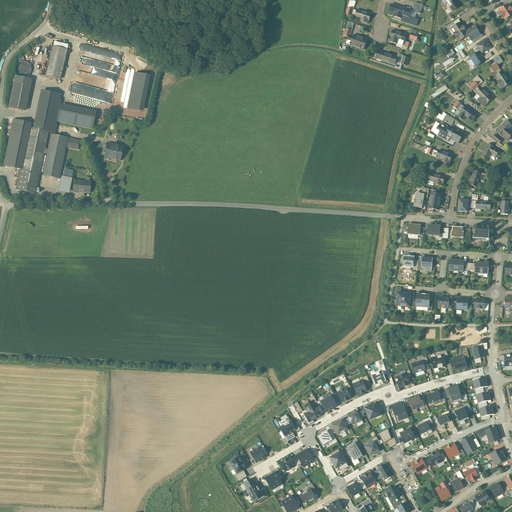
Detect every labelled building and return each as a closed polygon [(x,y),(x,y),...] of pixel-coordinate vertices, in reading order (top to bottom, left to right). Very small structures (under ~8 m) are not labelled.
[(459,7),(454,0),(444,0),(445,0),(442,2),(445,7),(446,6),(451,13),(453,12),(459,7)] [(423,5),(415,3),(412,12),(420,14),(423,5)] [(410,11),(391,4),(388,15),(402,19),(401,21),(407,23),(410,12),(410,11)] [(354,7),(348,5),(345,14),(351,16),(354,7)] [(503,9),(500,11),(501,13),(500,14),(503,18),(504,17),(505,20),(511,15),(511,11),(511,10),(510,8),(508,5),(503,9)] [(371,14),(357,10),(354,17),(360,19),(359,21),(368,24),(368,22),(369,22),(371,14)] [(354,24),(347,22),(345,29),(352,31),(354,24)] [(454,23),(446,28),(449,31),(451,29),(456,26),(454,23)] [(456,26),(451,29),(460,41),(468,36),(469,35),(466,31),(461,23),(456,26)] [(475,25),(466,31),(469,35),(468,36),(468,38),(469,40),(471,40),(471,41),(472,40),(477,37),(480,35),(480,34),(477,30),(478,30),(475,25)] [(352,31),(345,29),(343,35),(349,38),(352,31)] [(406,35),(392,30),(390,38),(389,42),(397,44),(398,41),(403,42),(404,42),(406,35)] [(417,35),(411,33),(409,39),(416,42),(418,35),(417,35)] [(367,40),(353,35),(352,39),(348,38),(347,41),(344,40),(343,43),(346,44),(364,50),(367,40)] [(485,40),(477,46),(480,51),(479,52),(481,55),(490,48),(485,40)] [(67,50),(53,46),(46,76),(60,79),(67,50)] [(449,59),(456,55),(453,50),(446,54),(449,59)] [(398,58),(377,51),(375,58),(395,65),(396,62),(398,58)] [(462,51),(457,54),(461,60),(466,57),(462,51)] [(481,55),(479,52),(470,58),(476,67),(485,61),(482,58),(481,55)] [(490,53),(482,58),(485,61),(492,56),(490,53)] [(498,56),(493,59),(497,66),(503,62),(498,56)] [(401,64),(402,65),(406,66),(409,58),(403,57),(401,64)] [(30,73),(31,70),(30,67),(28,64),(26,62),(23,62),(20,63),(17,64),(15,67),(15,70),(16,73),(17,76),(20,77),(23,78),(26,77),(29,75),(30,73)] [(435,77),(438,82),(446,76),(443,72),(435,77)] [(510,84),(502,72),(496,76),(504,88),(510,84)] [(150,76),(135,73),(128,108),(143,111),(150,76)] [(483,82),(477,76),(473,81),(478,86),(483,82)] [(478,86),(473,81),(468,85),(476,94),(480,90),(477,88),(478,86)] [(27,85),(14,83),(9,108),(22,110),(27,85)] [(113,93),(80,84),(77,93),(111,103),(113,93)] [(27,85),(22,110),(26,111),(31,86),(27,85)] [(432,94),(434,97),(448,89),(446,86),(432,94)] [(480,90),(476,94),(480,98),(477,101),(483,107),(486,104),(487,104),(492,99),(482,88),(480,90)] [(46,92),(41,91),(34,126),(39,127),(46,92)] [(59,95),(46,92),(39,127),(48,129),(48,132),(55,133),(56,126),(56,125),(61,100),(58,100),(59,95)] [(461,105),(457,101),(453,107),(457,110),(461,105)] [(96,112),(60,105),(57,122),(92,129),(96,112)] [(477,116),(465,107),(464,107),(460,113),(461,113),(458,117),(462,120),(465,116),(472,122),(477,116)] [(455,120),(446,115),(443,121),(451,126),(455,120)] [(29,123),(13,120),(4,166),(20,169),(16,190),(35,194),(40,173),(39,173),(21,169),(30,128),(28,128),(29,123)] [(511,125),(507,121),(497,132),(502,137),(503,137),(507,141),(511,135),(511,132),(509,130),(511,126),(511,125)] [(445,136),(449,130),(447,129),(448,127),(441,123),(437,130),(436,130),(435,133),(438,135),(444,138),(445,136)] [(464,134),(451,127),(449,130),(445,136),(455,141),(454,142),(458,144),(464,134)] [(48,132),(30,128),(21,169),(39,173),(40,173),(43,154),(47,154),(48,150),(44,149),(48,132)] [(68,138),(51,134),(48,150),(47,154),(43,176),(59,179),(67,143),(67,139),(68,138)] [(502,140),(495,135),(492,138),(493,138),(499,144),(502,140)] [(455,141),(445,136),(444,138),(443,140),(453,145),(454,142),(455,141)] [(79,141),(69,139),(69,140),(67,139),(67,143),(68,143),(67,147),(77,150),(79,141)] [(506,148),(497,142),(495,146),(504,151),(506,148)] [(122,147),(107,144),(105,144),(104,150),(106,150),(104,157),(120,161),(122,147)] [(488,144),(480,157),(487,161),(491,155),(496,158),(500,151),(488,144)] [(452,156),(439,150),(438,152),(436,157),(441,159),(440,161),(449,165),(449,163),(452,156)] [(493,172),(488,170),(486,175),(485,178),(485,179),(490,180),(493,172)] [(474,171),(469,185),(477,187),(479,180),(484,181),(485,179),(485,178),(486,175),(481,173),(474,171)] [(445,177),(430,173),(428,181),(434,182),(433,184),(442,187),(442,185),(443,185),(445,177)] [(90,182),(74,181),(73,193),(78,193),(78,192),(89,193),(90,182)] [(440,199),(427,198),(425,198),(425,201),(425,206),(434,206),(434,210),(439,211),(439,207),(440,199)] [(491,202),(476,201),(475,209),(490,210),(491,202)] [(508,202),(502,202),(501,215),(508,215),(508,212),(509,212),(510,206),(508,206),(508,202)] [(420,226),(408,225),(408,227),(408,233),(408,235),(419,236),(420,228),(420,226)] [(440,227),(428,226),(428,235),(439,236),(439,229),(440,227)] [(463,228),(453,228),(452,232),(451,232),(451,237),(463,238),(463,233),(462,233),(463,228)] [(489,230),(475,229),(475,230),(473,230),(473,239),(489,240),(489,234),(489,230)] [(410,256),(407,256),(403,256),(403,267),(405,267),(405,268),(411,268),(413,268),(414,261),(414,257),(410,257),(410,256)] [(433,259),(422,258),(422,261),(421,269),(428,269),(428,268),(432,269),(433,259)] [(463,262),(450,261),(450,269),(450,271),(454,271),(454,273),(458,273),(458,271),(462,272),(462,270),(463,263),(463,262)] [(488,264),(475,263),(475,264),(475,271),(475,272),(475,273),(479,273),(479,275),(483,276),(483,274),(487,274),(488,272),(488,264)] [(405,293),(402,293),(398,293),(397,299),(397,306),(410,307),(410,299),(411,294),(410,294),(405,294),(405,293)] [(426,295),(422,294),(422,295),(417,295),(417,303),(416,307),(417,307),(428,308),(429,308),(429,304),(430,296),(426,295)] [(449,299),(439,298),(438,307),(448,308),(449,300),(449,299)] [(468,300),(458,299),(457,309),(457,310),(462,310),(462,309),(467,310),(468,302),(468,300)] [(485,300),(475,299),(474,308),(484,309),(485,300)] [(479,348),(474,349),(476,360),(485,358),(483,350),(483,347),(479,348)] [(460,359),(453,361),(455,372),(471,368),(468,355),(459,357),(460,359)] [(425,356),(417,358),(418,363),(422,361),(423,364),(428,363),(425,356)] [(437,357),(430,359),(433,370),(437,368),(438,370),(443,368),(442,367),(445,366),(443,358),(442,356),(437,357)] [(418,363),(411,365),(414,375),(426,371),(423,364),(422,361),(418,363)] [(382,372),(371,376),(375,386),(385,382),(382,372)] [(406,374),(397,377),(400,388),(410,385),(408,379),(406,374)] [(359,380),(359,381),(362,380),(365,387),(370,385),(366,376),(359,380)] [(359,381),(352,385),(357,396),(360,394),(360,395),(364,394),(363,393),(367,391),(365,387),(362,380),(359,381)] [(345,389),(348,395),(352,393),(348,384),(344,386),(345,389)] [(458,386),(448,389),(450,397),(451,402),(461,400),(460,396),(458,388),(458,386)] [(345,389),(336,393),(341,403),(350,399),(348,395),(345,389)] [(432,394),(427,395),(429,404),(440,401),(441,401),(439,394),(438,392),(435,393),(434,392),(431,393),(432,394)] [(325,400),(321,403),(327,412),(337,406),(330,394),(324,397),(325,400)] [(419,397),(408,401),(412,411),(412,410),(414,414),(418,412),(417,409),(424,406),(422,402),(421,403),(419,398),(419,397)] [(313,421),(322,416),(313,401),(305,406),(307,410),(303,412),(304,415),(303,416),(308,426),(314,423),(313,421)] [(402,403),(391,407),(395,418),(397,417),(399,422),(408,419),(402,403)] [(463,405),(464,408),(466,413),(472,411),(468,403),(463,405)] [(376,404),(366,409),(372,419),(381,414),(376,404)] [(464,408),(455,412),(459,423),(469,419),(466,413),(464,408)] [(356,412),(347,418),(351,425),(354,423),(355,425),(362,422),(356,412)] [(440,427),(444,425),(447,423),(450,422),(449,422),(446,415),(437,419),(439,424),(440,427)] [(282,426),(279,428),(285,438),(287,442),(288,442),(295,437),(292,433),(297,430),(295,427),(291,421),(288,418),(280,423),(282,426)] [(426,423),(427,426),(433,424),(430,418),(422,421),(423,425),(426,423)] [(341,421),(332,427),(337,436),(347,430),(341,421)] [(423,425),(417,428),(421,437),(426,434),(430,432),(429,429),(427,426),(426,423),(423,425)] [(327,432),(332,441),(335,439),(328,427),(325,429),(327,432)] [(489,427),(479,430),(481,435),(487,434),(486,432),(490,431),(489,427)] [(388,429),(379,435),(384,444),(386,443),(392,440),(391,438),(388,429)] [(395,431),(397,438),(401,436),(400,435),(404,433),(402,429),(395,431)] [(404,433),(400,435),(401,436),(402,439),(401,440),(403,445),(415,439),(410,429),(404,433)] [(490,431),(486,432),(487,434),(490,443),(499,440),(495,429),(490,431)] [(327,432),(317,438),(322,447),(332,441),(327,432)] [(394,436),(391,438),(392,440),(386,443),(390,448),(396,445),(394,436)] [(470,437),(461,442),(468,455),(477,450),(476,449),(472,441),(470,437)] [(332,441),(322,447),(324,450),(337,442),(335,439),(332,441)] [(374,442),(365,447),(370,457),(380,451),(374,442)] [(354,443),(347,448),(349,451),(347,452),(351,458),(353,457),(355,461),(363,457),(358,449),(355,443),(354,443)] [(455,443),(445,449),(450,459),(461,453),(457,447),(455,443)] [(259,448),(264,456),(267,454),(263,446),(259,448)] [(250,452),(256,462),(265,458),(264,456),(259,448),(259,447),(250,452)] [(309,452),(307,449),(302,452),(309,464),(314,461),(312,457),(309,452)] [(501,449),(490,455),(493,460),(504,455),(501,449)] [(304,467),(309,464),(302,452),(297,455),(298,458),(301,463),(304,467)] [(340,452),(332,457),(330,458),(336,469),(337,468),(346,463),(343,457),(340,452)] [(429,456),(427,457),(432,468),(443,462),(439,455),(438,452),(435,453),(434,453),(429,456)] [(504,455),(493,460),(496,466),(507,460),(504,455)] [(240,457),(230,463),(237,474),(243,471),(246,469),(240,457)] [(284,462),(280,464),(284,472),(288,470),(288,471),(292,469),(292,468),(295,466),(291,459),(290,458),(287,460),(286,459),(283,461),(284,462)] [(415,464),(412,465),(417,475),(426,470),(423,462),(422,460),(419,462),(419,461),(414,463),(415,464)] [(346,463),(337,468),(339,472),(343,470),(344,470),(349,467),(346,463)] [(384,463),(378,467),(385,479),(391,475),(384,463)] [(472,471),(471,469),(466,472),(467,474),(465,475),(468,481),(471,479),(471,480),(476,478),(475,477),(477,476),(474,470),(472,471)] [(247,477),(243,471),(237,474),(235,475),(239,481),(247,477)] [(276,471),(265,477),(272,491),(284,484),(276,471)] [(459,471),(455,474),(459,479),(460,481),(464,479),(459,471)] [(370,472),(360,477),(366,488),(376,483),(370,472)] [(252,479),(244,484),(247,489),(255,485),(252,479)] [(459,479),(451,484),(455,492),(464,488),(460,481),(459,479)] [(349,487),(347,489),(352,497),(360,492),(360,491),(356,484),(354,482),(348,485),(349,487)] [(446,482),(440,485),(443,489),(446,487),(448,491),(450,490),(446,482)] [(247,489),(246,490),(253,502),(257,500),(257,501),(265,497),(257,484),(255,485),(247,489)] [(500,488),(498,484),(490,488),(495,498),(503,493),(500,488)] [(312,485),(307,488),(308,491),(311,490),(313,494),(316,492),(312,485)] [(389,496),(392,501),(402,495),(397,486),(383,494),(385,499),(389,496)] [(508,494),(504,486),(500,488),(503,493),(505,496),(508,494)] [(443,489),(438,491),(440,495),(439,496),(442,501),(450,496),(448,491),(446,487),(443,489)] [(308,491),(300,496),(304,503),(306,502),(308,504),(316,499),(313,494),(311,490),(308,491)] [(485,492),(475,497),(478,502),(480,505),(489,499),(485,492)] [(292,496),(287,499),(294,511),(299,508),(297,506),(294,500),(292,496)] [(287,511),(292,511),(294,511),(287,499),(282,502),(284,506),(287,511)] [(361,503),(364,507),(369,504),(370,505),(372,503),(369,499),(361,503)] [(331,511),(337,511),(343,509),(338,501),(329,507),(330,509),(331,511)] [(400,501),(392,506),(395,510),(397,509),(397,508),(402,505),(400,501)] [(402,505),(397,508),(397,509),(398,511),(409,511),(411,511),(406,503),(402,505)] [(469,503),(465,505),(463,507),(463,506),(460,508),(462,511),(471,511),(474,510),(469,503)]
